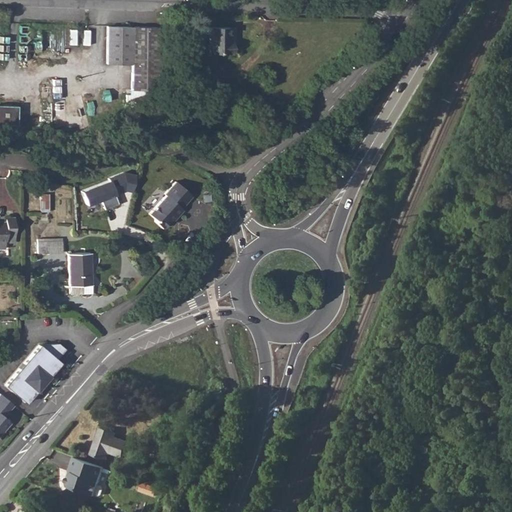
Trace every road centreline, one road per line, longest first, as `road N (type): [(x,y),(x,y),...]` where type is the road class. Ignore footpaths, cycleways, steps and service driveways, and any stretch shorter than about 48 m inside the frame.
road 1 (residential): [(397,23),(368,9),(67,0)]
road 2 (unclassified): [(239,184),(158,144),(122,149),(66,174),(0,155)]
road 3 (residential): [(397,23),(239,184)]
road 4 (tertiary): [(0,479),(101,364),(152,330)]
road 5 (secondary): [(460,0),(352,181)]
road 6 (secondary): [(236,511),(271,407),(281,338)]
